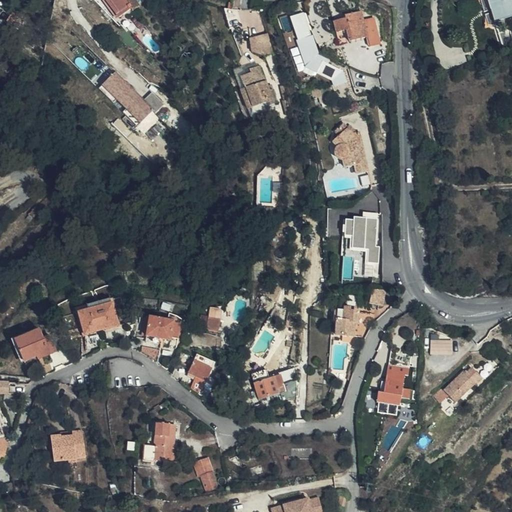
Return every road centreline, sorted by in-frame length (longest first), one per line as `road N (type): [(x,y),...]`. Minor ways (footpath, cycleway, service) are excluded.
road 1 (residential): [(348,421),(254,433),(221,422),(147,363),(129,355),(95,361),(39,412),(28,485)]
road 2 (tertiary): [(408,2),(407,221),(426,292)]
road 3 (residential): [(426,292),(375,334),(348,421)]
road 4 (unknown): [(511,48),(469,61),(445,56),(434,0)]
